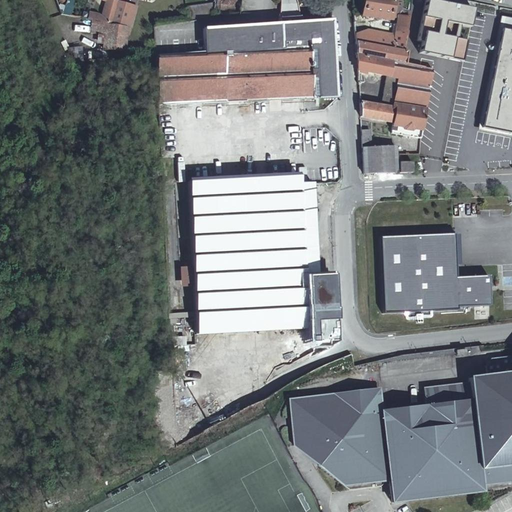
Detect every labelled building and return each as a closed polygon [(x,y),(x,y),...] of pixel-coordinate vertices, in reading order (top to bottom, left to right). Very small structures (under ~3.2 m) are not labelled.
[(110,23),(117,0),(109,0),(103,22),(105,22),(110,23)] [(118,0),(117,0),(110,23),(128,27),(131,28),(137,6),(118,0)] [(186,7),(189,22),(239,14),(240,0),(214,0),(214,2),(186,7)] [(333,47),(332,20),(316,21),(301,22),(296,0),(279,0),(278,24),(203,29),(204,52),(243,49),(245,101),(258,100),(311,98),(318,98),(336,97),(335,89),(333,47)] [(392,0),(363,0),(362,16),(389,20),(392,0)] [(474,9),(427,0),(426,0),(418,41),(423,42),(420,53),(463,62),(467,42),(458,40),(461,25),(470,27),(474,9)] [(407,29),(409,19),(399,17),(397,27),(407,29)] [(511,135),(511,127),(511,20),(501,18),(479,129),(511,135)] [(90,32),(104,34),(105,22),(103,22),(103,23),(92,20),(90,32)] [(125,50),(128,27),(110,23),(105,22),(104,34),(104,49),(125,50)] [(397,27),(395,36),(393,50),(402,52),(405,37),(407,29),(397,27)] [(368,31),(354,34),(355,42),(393,50),(395,36),(368,31)] [(393,50),(355,42),(356,54),(400,63),(402,52),(393,50)] [(243,49),(204,52),(179,54),(155,55),(156,83),(157,96),(158,105),(245,101),(243,49)] [(400,63),(356,54),(356,61),(357,69),(383,76),(395,79),(394,108),(394,110),(392,124),(390,134),(394,134),(395,127),(410,130),(409,136),(415,137),(420,138),(428,97),(428,93),(433,69),(400,63)] [(395,79),(383,76),(381,106),(394,108),(395,79)] [(381,106),(359,103),(359,112),(359,117),(392,124),(394,110),(394,108),(381,106)] [(394,134),(409,136),(410,130),(395,127),(394,134)] [(370,131),(361,131),(362,153),(363,173),(396,172),(396,159),(396,156),(394,147),(370,148),(370,131)] [(398,172),(411,172),(411,162),(398,162),(398,172)] [(299,177),(185,183),(193,334),(302,329),(301,278),(313,278),(313,183),(299,184),(299,177)] [(452,236),(379,240),(383,312),(489,306),(488,276),(454,278),(452,236)] [(292,448),(297,452),(301,447),(318,449),(325,467),(322,471),(343,487),(389,482),(391,504),(408,502),(482,493),(481,487),(511,483),(511,358),(489,362),(484,367),(485,378),(467,380),(467,386),(423,390),(425,408),(380,413),(377,391),(287,402),(292,448)] [(301,447),(297,452),(322,471),(325,467),(318,449),(301,447)]
